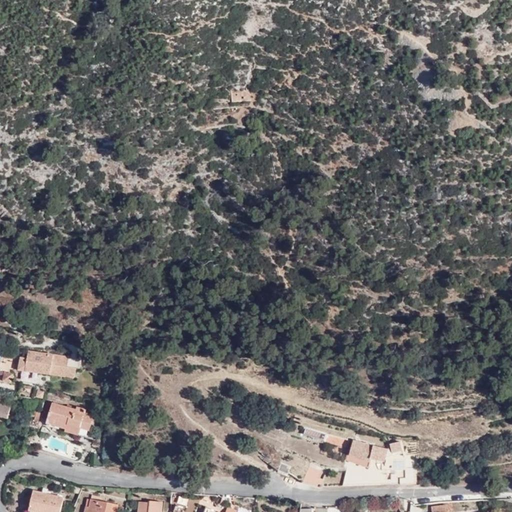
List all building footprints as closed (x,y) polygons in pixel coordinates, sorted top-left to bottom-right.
[(256,89),(237,89),(238,102),(256,102),(256,89)] [(66,367),(67,356),(29,350),(27,358),(20,357),(18,370),(73,378),(75,368),(66,367)] [(15,374),(4,372),(2,383),(13,385),(15,374)] [(20,385),(17,398),(30,399),(31,387),(20,385)] [(1,404),(3,396),(0,395),(0,420),(6,423),(11,407),(1,404)] [(26,406),(15,403),(14,414),(23,416),(23,415),(25,415),(26,406)] [(76,406),(76,409),(52,403),(47,423),(66,429),(65,431),(78,435),(80,428),(90,430),(93,416),(85,414),(86,409),(76,406)] [(374,447),(354,440),(350,461),(369,469),(370,460),(386,464),(389,449),(374,447)] [(401,443),(390,446),(393,455),(402,453),(401,443)] [(60,511),(63,499),(33,492),(30,508),(44,511),(60,511)] [(195,511),(198,504),(171,495),(171,503),(176,505),(173,511),(195,511)] [(116,511),(118,504),(92,499),(90,507),(87,506),(88,499),(81,497),(74,511),(116,511)] [(150,502),(139,502),(138,511),(160,511),(161,502),(150,501),(150,502)]
